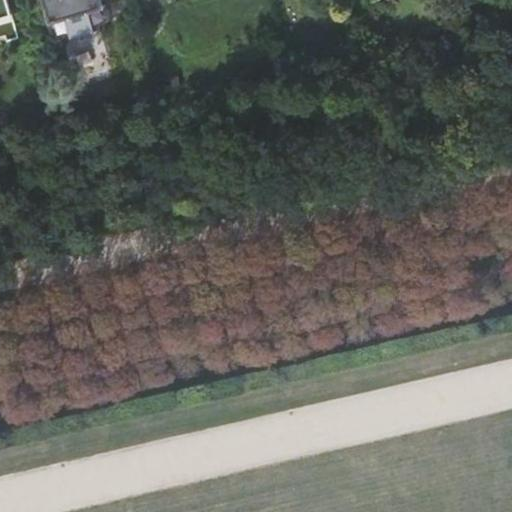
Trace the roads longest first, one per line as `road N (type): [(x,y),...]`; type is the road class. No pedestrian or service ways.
road 1 (track): [(0,497),(511,378)]
road 2 (track): [(0,268),(511,156)]
